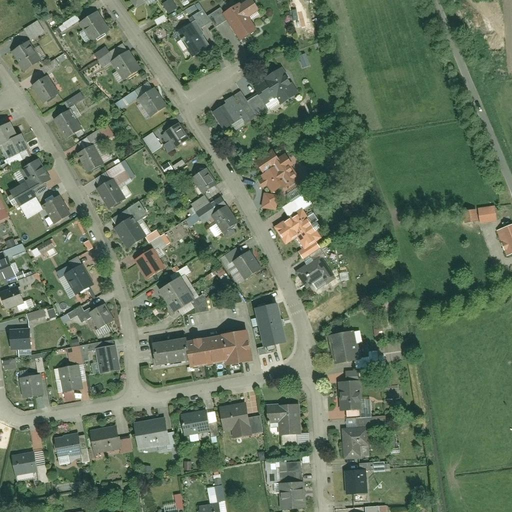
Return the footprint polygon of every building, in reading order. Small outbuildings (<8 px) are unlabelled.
[(128,0),(134,9),(147,0),(128,0)] [(166,0),(161,3),(167,14),(176,8),(171,0),(166,0)] [(251,0),(237,9),(237,8),(224,16),(228,23),(240,43),(256,32),(248,19),(260,12),(252,0),(251,0)] [(200,6),(189,13),(199,29),(210,22),(207,18),(200,6)] [(221,10),(207,18),(210,22),(215,30),(228,23),(224,16),(221,10)] [(94,12),(77,24),(91,45),(108,33),(94,12)] [(57,25),(59,31),(77,23),(74,17),(57,25)] [(191,23),(172,34),(187,62),(207,51),(191,23)] [(29,39),(10,51),(23,74),(43,62),(29,39)] [(120,47),(108,56),(112,61),(124,52),(120,47)] [(103,48),(92,53),(99,67),(110,62),(103,48)] [(63,54),(39,67),(43,74),(66,61),(63,54)] [(126,54),(110,64),(123,84),(139,74),(126,54)] [(261,82),(263,85),(251,91),(249,87),(233,97),(249,124),(265,115),(260,108),(274,100),(278,107),(294,97),(279,71),(261,82)] [(49,80),(32,89),(44,109),(60,99),(49,80)] [(139,100),(133,104),(145,124),(165,112),(152,92),(139,100)] [(134,93),(121,101),(126,108),(133,104),(139,100),(134,93)] [(230,106),(213,117),(224,134),(241,124),(230,106)] [(72,113),(54,123),(67,143),(84,133),(72,113)] [(11,123),(0,128),(0,144),(1,146),(5,144),(18,137),(11,123)] [(176,127),(161,139),(173,155),(189,144),(176,127)] [(108,128),(99,133),(104,144),(113,139),(108,128)] [(151,132),(141,139),(151,153),(161,147),(151,132)] [(29,151),(22,136),(18,137),(5,144),(9,151),(6,152),(10,160),(29,151)] [(93,147),(77,156),(89,176),(105,166),(93,147)] [(255,169),(254,170),(270,198),(297,183),(281,155),(273,159),(269,152),(251,162),(255,169)] [(35,162),(17,174),(30,194),(48,182),(35,162)] [(120,165),(107,173),(115,185),(128,176),(120,165)] [(206,171),(191,180),(202,197),(217,188),(206,171)] [(109,183),(93,193),(107,214),(123,204),(109,183)] [(31,194),(35,201),(48,192),(43,185),(31,194)] [(48,192),(35,201),(40,209),(53,200),(48,192)] [(192,212),(204,231),(227,216),(215,196),(192,212)] [(59,200),(42,210),(54,229),(71,219),(59,200)] [(476,209),(477,226),(497,225),(496,208),(476,209)] [(274,228),(285,248),(294,243),(299,252),(317,241),(312,232),(317,229),(306,209),(287,220),(274,228)] [(472,212),(462,212),(463,225),(473,224),(472,212)] [(111,217),(114,223),(121,219),(118,213),(111,217)] [(133,220),(116,230),(128,250),(145,240),(133,220)] [(511,226),(495,233),(505,258),(511,255),(511,226)] [(7,248),(17,245),(14,238),(4,241),(7,248)] [(27,250),(31,259),(45,252),(48,258),(58,253),(51,239),(27,250)] [(299,254),(304,262),(317,253),(312,245),(299,254)] [(151,250),(133,261),(145,282),(163,271),(151,250)] [(249,251),(230,263),(242,281),(261,269),(249,251)] [(0,260),(0,281),(14,276),(6,258),(0,260)] [(317,263),(295,277),(303,291),(326,278),(317,263)] [(75,265),(56,275),(70,298),(88,288),(75,265)] [(179,282),(161,292),(174,315),(191,305),(179,282)] [(0,296),(7,312),(25,305),(18,289),(0,296)] [(102,303),(85,313),(98,337),(116,328),(102,303)] [(265,346),(285,344),(276,305),(257,309),(265,346)] [(27,317),(30,326),(45,322),(43,313),(27,317)] [(189,346),(193,369),(223,365),(223,371),(243,368),(243,362),(246,362),(243,339),(239,339),(239,333),(219,336),(220,342),(189,346)] [(351,333),(328,338),(334,367),(356,362),(351,333)] [(9,335),(9,352),(31,352),(31,334),(9,335)] [(150,345),(152,368),(183,365),(180,342),(150,345)] [(91,351),(94,377),(117,374),(114,348),(91,351)] [(41,357),(33,359),(37,373),(44,371),(41,357)] [(57,368),(60,396),(83,393),(79,365),(57,368)] [(344,381),(358,380),(357,370),(344,371),(344,381)] [(341,371),(325,373),(326,382),(342,380),(341,371)] [(18,376),(21,401),(42,398),(39,373),(18,376)] [(337,386),(338,417),(361,417),(360,386),(337,386)] [(276,405),(276,410),(266,410),(266,427),(276,427),(276,438),(300,438),(299,405),(276,405)] [(222,434),(231,432),(233,441),(247,439),(245,429),(248,429),(244,407),(218,413),(222,434)] [(179,416),(183,438),(208,435),(205,412),(179,416)] [(251,418),(253,436),(261,435),(260,417),(251,418)] [(342,421),(342,430),(355,429),(355,420),(342,421)] [(134,425),(138,452),(170,448),(166,421),(134,425)] [(90,433),(95,458),(122,454),(118,429),(90,433)] [(361,458),(360,449),(369,448),(369,432),(360,433),(339,434),(340,459),(361,458)] [(125,456),(132,455),(129,436),(122,437),(125,456)] [(54,441),(57,462),(81,459),(78,437),(54,441)] [(282,439),(282,448),(295,447),(295,439),(282,439)] [(85,468),(92,466),(88,448),(81,450),(85,468)] [(12,456),(15,481),(37,479),(34,453),(12,456)] [(40,481),(47,480),(44,460),(37,462),(40,481)] [(359,471),(384,470),(383,462),(358,463),(359,471)] [(278,463),(278,474),(299,473),(299,463),(278,463)] [(343,473),(344,497),(367,496),(366,472),(343,473)] [(276,486),(277,511),(302,511),(301,485),(276,486)] [(225,504),(223,488),(209,489),(211,506),(225,504)] [(174,497),(176,509),(183,508),(181,496),(174,497)] [(352,497),(352,505),(366,505),(365,497),(352,497)]
